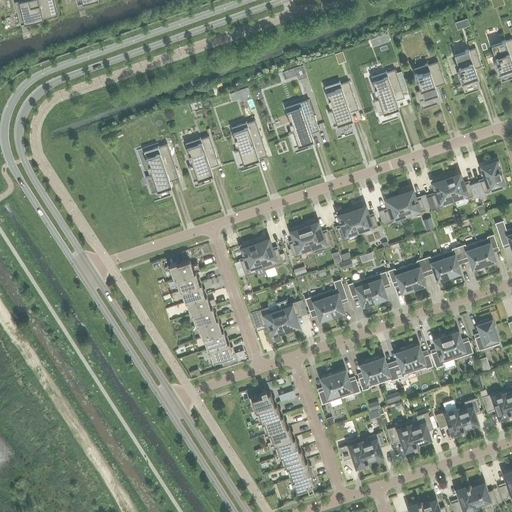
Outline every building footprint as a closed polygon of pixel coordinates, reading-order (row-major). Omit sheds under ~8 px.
[(20,0),(15,2),(18,14),(24,12),(26,23),(57,15),(53,0),(20,0)] [(461,28),(474,23),(471,16),(458,21),(461,28)] [(511,38),(491,45),(497,62),(494,63),(499,77),(511,72),(511,58),(511,38)] [(482,66),(475,48),(465,51),(455,55),(456,58),(455,58),(460,72),(457,73),(461,84),(462,86),(472,82),(473,83),(479,81),(475,68),(482,66)] [(342,52),(335,54),(338,64),(346,61),(342,52)] [(425,65),(413,69),(415,72),(414,72),(415,73),(414,73),(416,79),(416,78),(421,90),(417,91),(416,91),(419,99),(419,101),(432,96),(432,97),(438,94),(435,86),(445,83),(437,61),(431,64),(428,65),(428,64),(425,65)] [(302,65),(294,68),(298,80),(306,77),(302,65)] [(395,69),(371,77),(378,99),(374,101),(379,115),(395,110),(392,101),(404,97),(395,69)] [(341,87),(326,92),(329,99),(328,99),(330,104),(331,104),(333,110),(328,112),(333,126),(349,121),(353,120),(352,118),(350,111),(357,108),(358,109),(349,81),(340,83),(340,81),(339,82),(341,87)] [(243,89),(238,91),(241,100),(246,99),(243,89)] [(290,122),(289,122),(291,128),(292,127),(293,131),(289,133),(293,147),(313,141),(311,133),(319,130),(309,99),(299,102),(301,108),(287,113),(290,122)] [(248,126),(232,131),(235,138),(234,139),(236,144),(237,144),(239,150),(234,152),(239,166),(259,159),(256,150),(264,147),(255,120),(247,123),(248,126)] [(201,142),(186,147),(189,154),(188,155),(190,160),(191,159),(193,166),(188,167),(193,182),(213,175),(210,166),(218,163),(218,164),(219,164),(209,136),(201,139),(201,138),(199,138),(201,142)] [(146,178),(151,193),(172,186),(170,181),(179,178),(167,144),(157,147),(159,153),(146,158),(148,165),(147,165),(149,170),(150,170),(152,176),(146,178)] [(486,176),(488,179),(481,181),(480,181),(484,193),(492,191),(491,188),(504,184),(499,171),(499,169),(501,168),(502,172),(503,172),(499,160),(483,165),(486,176)] [(445,176),(453,199),(453,200),(465,196),(465,198),(473,196),(468,182),(468,183),(461,185),(460,182),(461,182),(457,171),(445,176)] [(431,210),(444,206),(443,203),(453,199),(445,176),(433,179),(438,192),(426,196),(431,210)] [(410,188),(398,191),(406,214),(417,210),(418,213),(425,210),(421,198),(420,198),(415,200),(414,200),(413,197),(410,188)] [(406,214),(398,191),(398,192),(398,194),(388,198),(387,195),(386,196),(390,206),(391,209),(385,211),(384,211),(388,223),(407,216),(406,214)] [(363,204),(351,208),(358,230),(370,226),(370,229),(378,226),(374,215),(373,215),(367,217),(366,214),(363,204)] [(358,230),(351,208),(339,212),(342,220),(341,220),(342,222),(343,222),(344,225),(338,227),(337,227),(341,241),(349,238),(347,234),(358,230)] [(431,218),(424,220),(427,229),(434,226),(431,218)] [(304,224),(303,224),(311,249),(313,253),(332,246),(327,231),(326,231),(320,233),(319,230),(315,220),(315,222),(305,226),(304,224)] [(510,243),(511,249),(511,227),(506,230),(503,220),(495,223),(503,245),(510,243)] [(311,249),(303,224),(292,228),(295,237),(296,240),(295,240),(296,241),(290,243),(289,243),(294,257),(301,255),(301,252),(311,249)] [(492,248),(498,246),(493,234),(487,236),(487,238),(476,241),(484,265),(492,263),(492,261),(496,260),(492,248)] [(255,241),(254,241),(262,266),(264,270),(283,263),(277,248),(276,248),(270,250),(269,247),(270,247),(266,237),(265,237),(266,239),(255,243),(255,241)] [(385,238),(379,241),(381,247),(387,244),(385,238)] [(262,266),(254,241),(242,245),(245,253),(245,255),(246,255),(247,258),(241,260),(240,260),(245,276),(257,272),(255,268),(262,266)] [(468,256),(472,268),(476,266),(477,268),(484,265),(476,241),(465,245),(465,244),(458,246),(462,258),(468,256)] [(451,248),(452,250),(441,253),(449,277),(457,275),(456,273),(460,272),(457,260),(462,258),(458,246),(451,248)] [(349,252),(342,254),(344,260),(351,257),(349,252)] [(441,278),(442,280),(449,277),(441,253),(430,257),(430,256),(423,258),(427,270),(433,268),(437,280),(441,278)] [(421,285),(425,284),(421,272),(427,270),(423,258),(416,260),(417,262),(406,265),(414,289),(422,287),(421,285)] [(169,267),(172,276),(173,276),(174,279),(195,272),(200,270),(197,263),(191,265),(189,259),(184,261),(176,264),(176,262),(169,265),(170,267),(169,267)] [(398,280),(402,292),(406,290),(406,292),(414,289),(406,265),(395,269),(395,268),(388,270),(392,282),(398,280)] [(381,300),(381,299),(387,297),(383,285),(390,283),(385,271),(367,277),(375,302),(381,300)] [(180,290),(201,283),(199,276),(197,277),(195,272),(174,279),(177,288),(179,288),(180,291),(180,290)] [(358,294),(362,305),(374,301),(375,302),(367,277),(348,284),(352,296),(358,294)] [(340,279),(333,281),(336,288),(324,292),(332,317),(333,316),(332,315),(344,311),(340,300),(347,298),(340,279)] [(185,302),(206,295),(207,295),(205,288),(203,288),(201,283),(180,290),(183,300),(184,299),(185,302)] [(305,298),(309,311),(316,308),(320,320),(326,318),(326,319),(332,317),(324,292),(305,298)] [(191,314),(212,307),(216,305),(214,298),(208,300),(206,295),(185,302),(189,311),(190,311),(191,314)] [(289,306),(280,309),(287,332),(297,328),(293,315),(300,313),(296,301),(288,304),(289,306)] [(287,332),(280,309),(270,312),(268,306),(257,310),(262,326),(269,323),(270,326),(270,328),(271,328),(274,336),(287,332)] [(197,325),(217,318),(218,318),(216,311),(214,312),(212,307),(191,314),(194,323),(195,322),(196,325),(197,325)] [(202,337),(223,330),(224,330),(221,323),(219,323),(217,318),(197,325),(200,334),(201,334),(202,337)] [(489,320),(488,318),(479,321),(480,323),(477,324),(481,335),(474,337),(479,350),(500,343),(496,332),(497,332),(495,325),(494,325),(492,319),(489,320)] [(208,349),(229,342),(229,341),(227,334),(225,335),(223,330),(202,337),(205,346),(206,346),(207,349),(208,349)] [(473,352),(469,340),(462,342),(458,331),(446,335),(446,334),(454,358),(473,352)] [(438,350),(431,353),(436,367),(443,365),(443,362),(454,358),(446,334),(439,336),(439,337),(434,339),(438,350)] [(229,342),(208,349),(211,358),(212,357),(213,361),(213,360),(214,362),(224,359),(223,357),(235,353),(234,351),(234,352),(232,346),(230,347),(229,342)] [(415,370),(425,367),(426,368),(433,366),(429,354),(423,356),(419,344),(415,345),(414,344),(406,346),(415,370)] [(393,366),(398,378),(404,375),(404,374),(415,370),(406,346),(399,349),(399,351),(395,352),(399,364),(393,366)] [(398,378),(393,366),(388,368),(384,356),(380,358),(379,356),(371,358),(380,382),(390,379),(391,380),(398,378)] [(371,358),(364,361),(364,363),(360,364),(364,376),(358,378),(362,390),(369,388),(369,386),(380,382),(371,358)] [(333,373),(333,372),(333,373),(341,397),(360,391),(356,378),(349,381),(345,369),(333,373)] [(325,389),(318,391),(322,404),(341,397),(333,373),(326,375),(326,376),(321,378),(325,389)] [(284,400),(299,394),(296,388),(282,393),(284,400)] [(250,412),(256,410),(277,403),(276,403),(274,397),(272,397),(270,391),(267,392),(266,389),(261,391),(262,394),(252,398),(255,407),(256,410),(250,412)] [(400,391),(392,393),(395,402),(403,399),(400,391)] [(500,417),(509,414),(509,415),(511,414),(504,393),(493,396),(492,393),(481,396),(487,411),(496,408),(500,417)] [(481,412),(475,397),(464,401),(466,406),(457,409),(464,430),(463,427),(477,422),(474,414),(480,412),(480,413),(481,412)] [(278,408),(277,403),(256,410),(250,412),(258,410),(262,421),(283,414),(282,414),(280,408),(278,408)] [(435,414),(439,428),(440,427),(449,424),(452,433),(461,430),(461,431),(464,430),(457,409),(446,413),(445,411),(435,414)] [(416,416),(418,422),(409,425),(416,446),(417,446),(416,443),(417,443),(429,438),(427,430),(433,428),(433,429),(433,428),(427,412),(416,416)] [(268,433),(289,426),(289,425),(286,419),(285,420),(283,414),(262,421),(262,422),(264,421),(268,433)] [(333,415),(327,417),(330,424),(336,422),(333,415)] [(416,446),(409,425),(408,421),(397,425),(387,429),(392,444),(393,444),(392,443),(402,440),(405,450),(414,447),(416,446)] [(270,432),(274,444),(295,437),(295,436),(293,430),(291,431),(289,426),(268,433),(270,432)] [(385,445),(380,432),(369,436),(370,439),(361,442),(368,463),(369,462),(367,460),(368,459),(381,455),(378,447),(384,445),(385,445)] [(279,452),(280,455),(301,448),(299,441),(297,442),(295,437),(274,444),(276,444),(279,452)] [(368,463),(361,442),(359,437),(347,441),(348,444),(339,447),(344,460),(353,456),(357,466),(366,463),(368,463)] [(285,464),(286,466),(307,459),(305,453),(303,453),(301,448),(280,455),(280,456),(282,455),(285,464)] [(288,466),(292,478),(313,471),(311,464),(309,465),(307,459),(286,466),(286,467),(288,466)] [(315,477),(313,471),(292,478),(293,479),(292,480),(293,482),(294,481),(297,490),(307,486),(308,490),(313,488),(312,485),(315,484),(313,478),(315,477)] [(511,496),(511,471),(505,474),(508,483),(499,486),(498,486),(502,499),(511,496)] [(484,484),(470,488),(469,485),(468,485),(476,506),(485,503),(486,508),(498,504),(492,489),(492,490),(486,492),(484,484)] [(451,502),(453,511),(465,511),(466,511),(465,510),(476,506),(468,485),(466,486),(466,487),(457,490),(461,499),(451,503),(451,502)] [(435,500),(421,505),(420,502),(423,511),(446,511),(444,506),(438,508),(435,500)] [(423,511),(420,502),(418,503),(409,506),(410,511),(423,511)]
